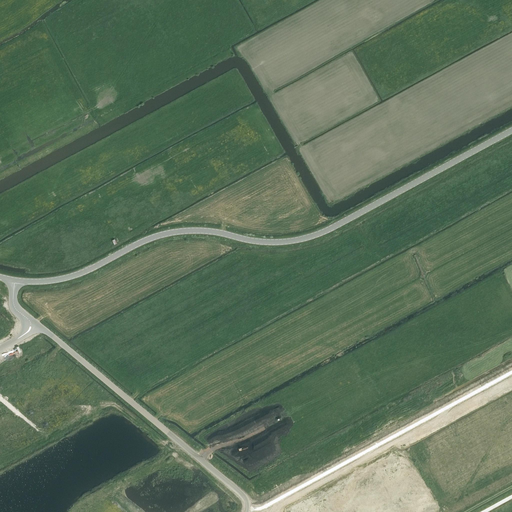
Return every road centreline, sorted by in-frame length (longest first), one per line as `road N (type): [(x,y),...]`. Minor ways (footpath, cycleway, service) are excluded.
road 1 (tertiary): [(14,280),(75,275),(146,239),(185,230),(302,239),(511,130)]
road 2 (tertiary): [(255,511),(511,372)]
road 3 (tertiary): [(243,494),(30,324)]
